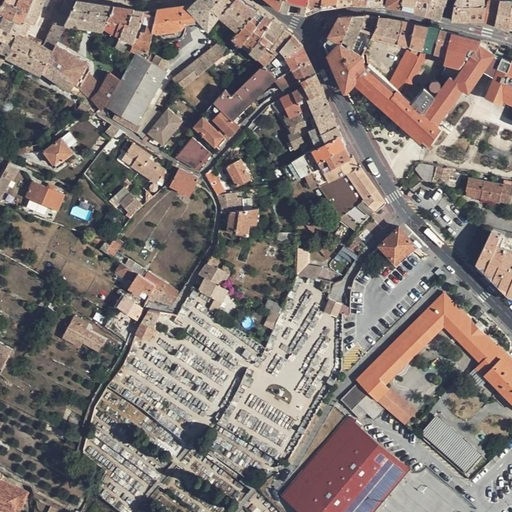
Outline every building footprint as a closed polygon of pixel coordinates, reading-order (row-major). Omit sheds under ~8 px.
[(6,0),(5,0),(1,11),(24,22),(29,12),(17,5),(6,0)] [(49,0),(33,0),(29,12),(24,22),(19,33),(14,44),(9,54),(8,56),(43,74),(44,71),(84,99),(93,105),(95,104),(90,98),(77,84),(69,77),(50,59),(54,50),(44,45),(25,36),(30,23),(34,25),(43,4),(47,6),(49,0)] [(33,0),(19,0),(17,5),(29,12),(33,0)] [(77,0),(61,0),(58,10),(61,11),(50,33),(60,38),(67,23),(77,0)] [(115,6),(78,0),(77,0),(67,23),(103,30),(105,26),(115,6)] [(197,0),(189,8),(198,18),(209,30),(210,29),(220,16),(221,15),(212,7),(218,0),(197,0)] [(234,0),(218,0),(212,7),(221,15),(224,12),(227,7),(234,0)] [(247,5),(241,0),(234,0),(227,7),(224,12),(221,15),(220,16),(225,20),(231,25),(239,32),(258,11),(247,5)] [(269,0),(284,11),(307,14),(307,13),(309,0),(269,0)] [(307,14),(320,8),(322,0),(309,0),(307,13),(307,14)] [(388,0),(387,6),(402,9),(403,0),(388,0)] [(403,0),(402,9),(415,12),(417,0),(403,0)] [(417,0),(415,12),(428,16),(431,3),(431,0),(417,0)] [(484,20),(495,24),(500,0),(489,0),(487,6),(484,20)] [(500,0),(495,24),(511,30),(511,0),(500,0)] [(442,19),(445,6),(431,3),(428,16),(442,19)] [(187,5),(183,6),(184,20),(198,18),(189,8),(187,5)] [(452,20),(470,20),(471,6),(454,5),(452,20)] [(135,9),(115,6),(105,26),(120,36),(126,22),(130,23),(135,9)] [(183,6),(158,9),(153,32),(154,32),(157,31),(157,32),(159,33),(175,30),(177,30),(177,28),(181,28),(185,24),(184,20),(183,6)] [(470,20),(484,20),(487,6),(471,6),(470,20)] [(138,9),(135,9),(130,23),(126,22),(120,36),(115,46),(125,51),(124,53),(126,56),(132,59),(136,52),(131,50),(133,47),(138,32),(142,19),(145,11),(138,9)] [(158,9),(145,11),(142,19),(138,32),(133,47),(149,53),(154,32),(153,32),(158,9)] [(1,11),(0,12),(0,23),(19,33),(24,22),(1,11)] [(265,15),(258,11),(239,32),(233,38),(239,42),(242,45),(265,15)] [(273,20),(265,15),(242,45),(250,51),(260,38),(273,20)] [(366,15),(353,16),(345,36),(343,39),(349,42),(347,47),(353,51),(366,15)] [(379,17),(366,15),(353,51),(362,56),(372,37),(377,27),(379,17)] [(325,43),(330,55),(340,43),(343,39),(345,36),(353,16),(339,17),(325,43)] [(398,20),(379,17),(377,27),(372,37),(397,43),(403,21),(398,20)] [(213,35),(218,40),(223,33),(231,25),(225,20),(213,35)] [(285,29),(273,20),(260,38),(250,51),(258,58),(268,46),(271,48),(285,29)] [(415,24),(403,21),(397,43),(410,46),(415,24)] [(0,23),(0,38),(14,44),(19,33),(0,23)] [(429,27),(415,24),(410,46),(413,47),(423,49),(423,50),(429,27)] [(233,38),(239,32),(231,25),(223,33),(231,40),(233,38)] [(440,29),(429,27),(423,50),(434,53),(440,29)] [(293,35),(285,29),(271,48),(277,54),(293,35)] [(441,30),(440,29),(434,53),(446,56),(452,33),(441,30)] [(176,37),(175,30),(159,33),(160,39),(176,37)] [(54,50),(56,45),(60,38),(50,33),(44,45),(54,50)] [(481,40),(452,33),(446,56),(445,63),(444,65),(447,66),(444,73),(443,73),(437,81),(438,82),(433,88),(439,92),(435,97),(424,113),(437,124),(464,87),(469,91),(493,54),(480,45),(481,40)] [(303,44),(293,35),(277,54),(284,60),(303,44)] [(0,38),(0,50),(9,54),(14,44),(0,38)] [(99,38),(87,63),(89,64),(90,66),(90,67),(90,70),(84,80),(100,89),(109,100),(132,59),(126,56),(124,53),(125,51),(115,46),(99,38)] [(230,51),(220,42),(213,49),(214,50),(194,66),(193,64),(182,72),(191,83),(209,68),(230,51)] [(430,142),(441,128),(437,124),(424,113),(421,110),(401,91),(398,89),(397,90),(396,92),(365,65),(365,61),(367,61),(366,56),(362,56),(353,51),(347,47),(340,43),(330,55),(346,92),(355,83),(359,78),(430,142)] [(309,59),(303,44),(284,60),(286,62),(287,60),(292,69),(299,65),(309,59)] [(101,111),(104,108),(106,105),(109,100),(100,89),(84,80),(90,70),(90,67),(90,66),(89,64),(87,63),(56,45),(54,50),(50,59),(69,77),(77,84),(90,98),(95,104),(101,111)] [(266,65),(277,54),(271,48),(268,46),(258,58),(265,64),(266,65)] [(417,60),(423,49),(413,47),(411,52),(407,50),(389,83),(397,90),(398,89),(401,91),(417,60)] [(446,56),(434,53),(423,50),(423,49),(417,60),(430,66),(433,60),(445,63),(446,56)] [(0,50),(0,63),(1,64),(8,56),(9,54),(0,50)] [(141,137),(144,139),(162,114),(154,109),(168,85),(161,82),(166,74),(167,70),(148,59),(137,53),(107,106),(116,112),(112,119),(138,133),(141,137)] [(266,65),(272,72),(286,62),(284,60),(277,54),(266,65)] [(511,56),(506,54),(488,90),(505,97),(510,87),(511,88),(511,56)] [(316,73),(309,59),(299,65),(302,72),(298,74),(301,81),(302,81),(316,73)] [(417,60),(401,91),(421,110),(423,107),(418,104),(420,102),(418,100),(416,98),(421,89),(418,88),(430,66),(417,60)] [(273,78),(275,80),(277,78),(272,72),(266,65),(265,64),(235,93),(233,96),(226,89),(215,102),(231,118),(264,86),(273,78)] [(299,82),(301,81),(298,74),(302,72),(299,65),(292,69),(299,82)] [(283,91),(299,82),(292,69),(277,78),(275,80),(275,81),(283,91)] [(173,79),(182,90),(191,83),(182,72),(177,76),(173,79)] [(318,78),(316,73),(302,81),(304,85),(318,78)] [(172,78),(166,74),(161,82),(168,85),(172,78)] [(232,95),(246,80),(241,76),(227,90),(232,95)] [(324,92),(318,78),(304,85),(311,98),(324,92)] [(419,138),(427,146),(430,142),(359,78),(355,83),(415,136),(418,139),(419,138)] [(304,85),(293,92),(299,104),(308,100),(311,98),(304,85)] [(421,110),(424,113),(435,97),(426,90),(418,100),(420,102),(418,104),(423,107),(421,110)] [(293,92),(281,98),(290,116),(285,118),(293,133),(289,135),(296,149),(300,146),(299,144),(306,140),(311,150),(317,147),(302,114),(302,113),(299,104),(293,92)] [(329,104),(324,92),(311,98),(308,100),(313,110),(329,104)] [(91,107),(93,105),(84,99),(80,105),(89,109),(91,107)] [(337,126),(334,117),(318,124),(313,110),(308,100),(299,104),(302,113),(302,114),(317,147),(326,143),(322,133),(337,126)] [(230,136),(239,126),(231,118),(215,102),(202,116),(203,117),(224,137),(227,133),(230,136)] [(334,117),(329,104),(313,110),(318,124),(334,117)] [(89,109),(80,105),(77,110),(76,110),(72,116),(77,119),(86,112),(89,109)] [(96,113),(91,107),(89,109),(86,112),(92,117),(96,113)] [(144,139),(160,149),(183,120),(169,108),(164,115),(162,114),(144,139)] [(110,123),(100,116),(98,119),(107,127),(110,123)] [(224,137),(203,117),(195,127),(215,146),(224,137)] [(120,129),(113,124),(107,131),(113,137),(120,129)] [(342,135),(337,126),(322,133),(326,143),(339,136),(340,136),(342,135)] [(346,148),(340,136),(339,136),(326,143),(317,147),(311,150),(282,167),(291,181),(292,182),(305,176),(321,167),(318,162),(346,148)] [(44,151),(47,155),(51,160),(58,168),(65,162),(64,160),(74,152),(62,137),(44,151)] [(177,158),(196,169),(210,153),(193,138),(176,158),(177,158)] [(144,155),(146,152),(133,143),(127,153),(137,159),(132,166),(157,183),(158,181),(164,184),(167,180),(170,175),(165,171),(166,169),(149,159),(144,155)] [(350,158),(346,148),(318,162),(321,167),(324,172),(351,159),(350,158)] [(241,159),(224,167),(230,178),(233,177),(237,186),(251,179),(241,159)] [(321,187),(356,231),(385,201),(355,160),(324,172),(329,183),(321,187)] [(19,168),(9,163),(5,170),(14,174),(15,175),(19,168)] [(321,167),(305,176),(308,182),(315,178),(321,187),(329,183),(324,172),(321,167)] [(200,177),(180,168),(174,177),(185,183),(186,180),(196,185),(197,183),(200,177)] [(218,195),(227,194),(212,168),(206,174),(211,185),(218,195)] [(5,170),(0,179),(0,193),(1,194),(3,195),(14,174),(5,170)] [(137,183),(130,177),(127,180),(135,186),(137,183)] [(185,183),(174,177),(174,179),(170,186),(190,195),(196,185),(186,180),(185,183)] [(481,194),(481,198),(500,202),(501,201),(511,203),(511,199),(511,181),(504,180),(503,184),(468,178),(466,191),(467,191),(481,194)] [(33,181),(27,196),(59,210),(65,195),(33,181)] [(131,193),(126,187),(111,200),(118,208),(122,204),(131,213),(142,203),(132,192),(131,193)] [(222,206),(221,213),(231,211),(235,211),(233,193),(227,194),(218,195),(221,203),(222,206)] [(235,211),(231,211),(228,232),(249,236),(251,223),(257,224),(259,208),(235,211)] [(396,225),(377,243),(393,260),(412,242),(396,225)] [(494,280),(511,296),(511,248),(502,244),(505,237),(511,238),(511,232),(492,228),(476,262),(484,269),(494,280)] [(106,242),(91,236),(89,240),(102,247),(106,242)] [(106,242),(102,247),(101,249),(113,257),(124,243),(116,237),(110,245),(106,242)] [(312,278),(316,279),(322,268),(308,265),(308,250),(297,248),(296,276),(312,278)] [(199,274),(205,277),(222,286),(223,286),(227,278),(232,270),(224,265),(221,269),(218,267),(221,262),(212,256),(199,274)] [(346,277),(350,271),(333,261),(329,268),(346,277)] [(139,274),(122,263),(116,272),(133,283),(139,274)] [(438,263),(437,264),(446,274),(447,273),(438,263)] [(446,274),(437,264),(435,266),(445,275),(446,274)] [(155,285),(163,290),(168,284),(149,272),(145,278),(155,285)] [(151,294),(155,285),(145,278),(139,274),(133,283),(129,289),(139,295),(143,289),(149,293),(151,294)] [(222,286),(205,277),(198,290),(215,298),(222,302),(229,289),(223,286),(222,286)] [(177,299),(181,293),(168,284),(163,290),(177,299)] [(173,305),(177,299),(163,290),(155,285),(151,294),(149,298),(173,305)] [(146,299),(149,293),(143,289),(139,295),(146,299)] [(356,380),(414,426),(424,414),(385,384),(444,325),(480,362),(477,366),(511,401),(511,358),(498,345),(497,346),(482,331),(475,324),(443,292),(356,380)] [(125,296),(119,306),(138,318),(144,308),(125,296)] [(209,308),(216,313),(222,302),(215,298),(209,308)] [(342,303),(331,299),(325,312),(336,317),(338,312),(342,303)] [(265,307),(280,314),(283,306),(268,300),(265,307)] [(349,307),(342,303),(338,312),(343,314),(349,316),(349,307)] [(149,309),(136,333),(150,340),(156,327),(156,325),(155,324),(161,311),(149,309)] [(76,338),(84,342),(100,350),(105,339),(86,329),(89,323),(75,315),(63,336),(74,343),(76,338)] [(221,376),(235,375),(235,366),(245,366),(245,350),(242,351),(242,337),(226,337),(226,346),(223,346),(224,369),(221,369),(221,376)] [(81,346),(84,342),(76,338),(74,343),(81,346)] [(15,389),(18,382),(8,377),(3,388),(9,390),(11,388),(15,389)] [(340,400),(359,416),(363,410),(373,419),(382,409),(354,385),(340,400)] [(280,497),(297,511),(374,511),(408,470),(410,468),(349,416),(280,497)] [(486,460),(437,416),(423,433),(472,475),(486,460)] [(0,482),(10,488),(0,511),(3,511),(20,511),(29,493),(1,481),(4,474),(0,471),(0,482)] [(0,510),(0,511),(10,488),(0,482),(0,510)]
